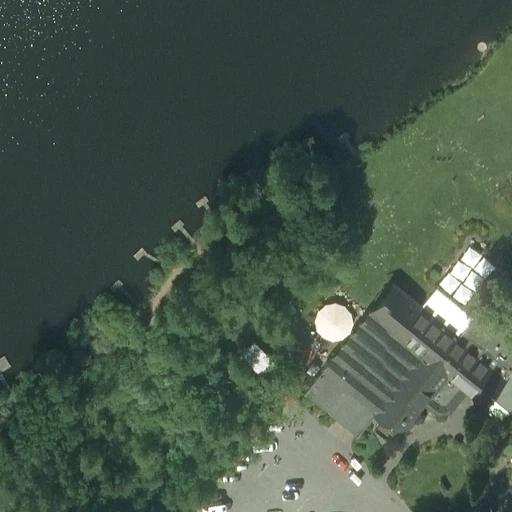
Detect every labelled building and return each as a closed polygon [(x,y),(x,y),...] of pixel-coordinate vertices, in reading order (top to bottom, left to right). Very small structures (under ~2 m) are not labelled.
[(466,390),(479,400),(480,399),(485,403),(511,369),(511,329),(483,305),(474,315),(458,335),(421,304),(422,303),(393,279),(368,310),(369,310),(332,354),(331,354),(321,367),(322,367),(353,393),(375,411),(373,413),(397,432),(425,399),(439,410),(451,409),(466,390)] [(437,285),(422,303),(421,304),(458,335),(474,315),(437,285)] [(244,355),(256,345),(251,338),(239,349),(244,355)] [(244,355),(258,370),(269,359),(256,345),(244,355)] [(304,391),(335,416),(353,393),(322,367),(302,391),(303,392),(304,391)] [(511,369),(485,403),(480,399),(479,400),(475,405),(499,424),(511,410),(511,369)] [(354,434),(355,435),(373,413),(375,411),(353,393),(335,416),(355,433),(354,434)]
